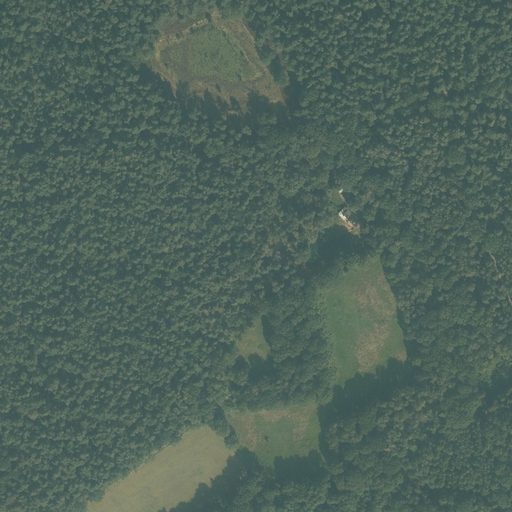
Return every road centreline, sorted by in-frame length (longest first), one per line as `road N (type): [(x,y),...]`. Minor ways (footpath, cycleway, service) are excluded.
road 1 (track): [(0,145),(126,128),(208,141),(306,123),(335,130),(444,95)]
road 2 (track): [(478,210),(355,257),(238,318),(215,351),(204,414)]
road 3 (track): [(204,414),(272,478),(400,486)]
road 4 (track): [(511,305),(444,95)]
road 5 (track): [(60,511),(204,414)]
